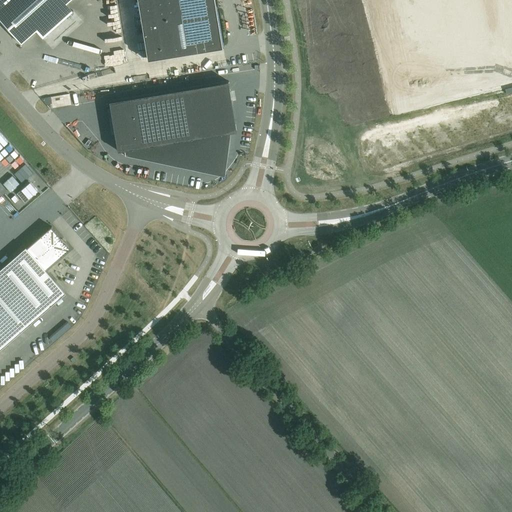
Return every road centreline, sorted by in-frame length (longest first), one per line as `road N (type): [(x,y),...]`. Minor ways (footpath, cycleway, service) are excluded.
road 1 (unclassified): [(382,511),(197,304)]
road 2 (tertiary): [(0,489),(197,304)]
road 3 (unclassified): [(136,195),(94,320),(0,405)]
road 4 (unclassified): [(136,195),(76,161),(0,78)]
road 5 (tertiary): [(340,221),(511,162)]
road 6 (tertiary): [(270,123),(274,61),(266,0)]
